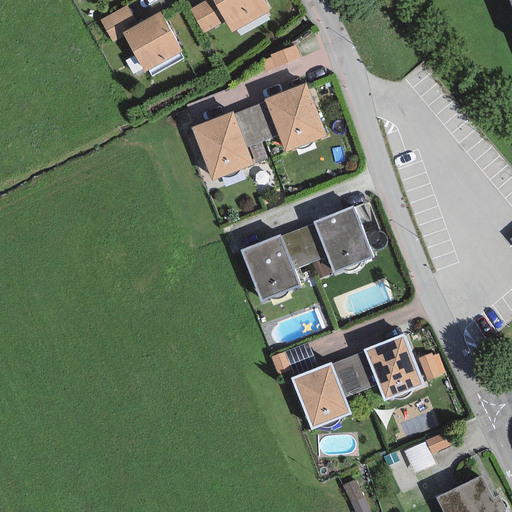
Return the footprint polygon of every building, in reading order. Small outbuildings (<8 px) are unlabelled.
[(203,34),(225,21),(212,0),(205,0),(189,10),(203,34)] [(262,0),(212,0),(225,21),(231,33),(269,12),(262,0)] [(126,5),(100,20),(112,43),(124,37),(121,33),(137,25),(126,5)] [(137,25),(121,33),(124,37),(144,73),(182,52),(159,12),(137,25)] [(305,84),(263,100),(264,102),(277,135),(284,152),(326,135),(305,84)] [(264,102),(233,115),(246,148),(277,135),(264,102)] [(232,112),(190,129),(211,181),(252,165),(246,148),(233,115),(232,112)] [(352,207),(313,222),(313,224),(326,257),(333,274),(373,258),(352,207)] [(313,224),(280,237),(293,270),(326,257),(313,224)] [(279,235),(240,250),(260,302),(299,287),(293,270),(280,237),(279,235)] [(404,334),(363,350),(364,352),(377,386),(384,402),(424,386),(404,334)] [(364,352),(331,365),(344,399),(377,386),(364,352)] [(330,363),(290,378),(310,429),(350,414),(344,399),(331,365),(330,363)] [(449,436),(408,452),(416,471),(456,456),(449,436)] [(481,475),(435,498),(441,511),(505,511),(498,496),(492,498),(481,475)]
